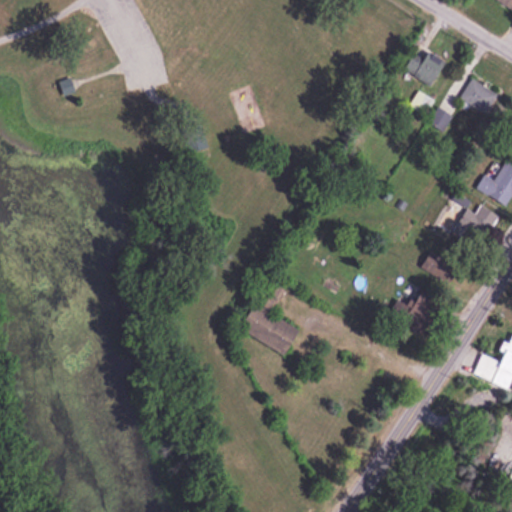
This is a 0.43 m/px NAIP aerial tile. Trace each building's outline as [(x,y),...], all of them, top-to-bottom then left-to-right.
[(412,71),(427,86),(446,67),(431,52),(412,71)] [(485,113),(498,93),(473,76),(460,96),(485,113)] [(510,205),(511,201),(511,157),(508,155),(496,178),(484,172),(476,187),(510,205)] [(476,212),(466,206),(451,231),(480,247),(501,213),(482,202),(476,212)] [(259,304),(245,328),(287,353),(301,328),(259,304)] [(474,372),(511,388),(511,385),(511,336),(510,341),(506,340),(498,358),(482,352),(474,372)]
